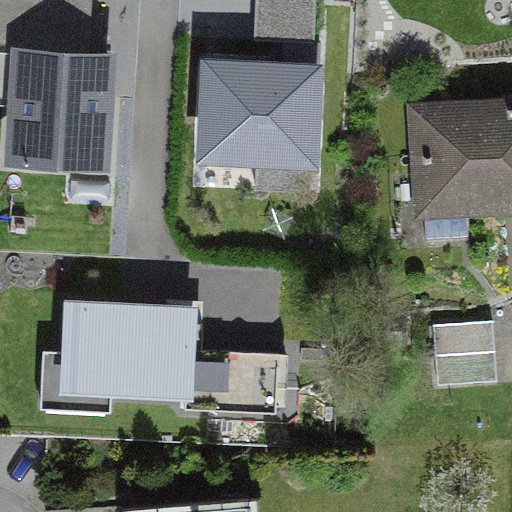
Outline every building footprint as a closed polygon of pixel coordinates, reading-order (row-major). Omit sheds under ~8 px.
[(88,0),(0,0),(0,92),(4,92),(7,51),(85,56),(88,0)] [(85,56),(7,51),(4,92),(0,152),(0,154),(94,161),(100,57),(85,56)] [(306,67),(199,62),(194,153),(301,158),(306,67)] [(450,208),(511,203),(511,107),(414,114),(419,200),(449,198),(450,208)] [(205,305),(66,298),(61,402),(281,413),(284,365),(202,361),(205,305)] [(436,384),(497,380),(492,317),(432,322),(436,384)] [(251,511),(250,499),(118,509),(118,511),(251,511)]
